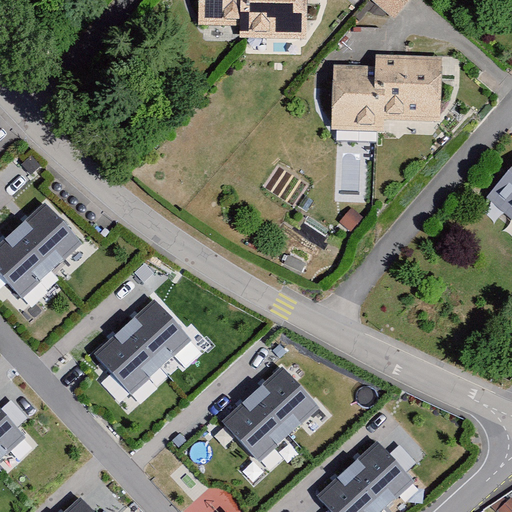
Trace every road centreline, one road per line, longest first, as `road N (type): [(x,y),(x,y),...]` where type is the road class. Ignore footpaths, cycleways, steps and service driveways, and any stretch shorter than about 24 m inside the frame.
road 1 (residential): [(324,327),(156,235),(13,125)]
road 2 (residential): [(324,327),(511,103)]
road 3 (residential): [(159,511),(0,340)]
road 4 (residential): [(499,412),(324,327)]
road 5 (residential): [(126,0),(13,125)]
